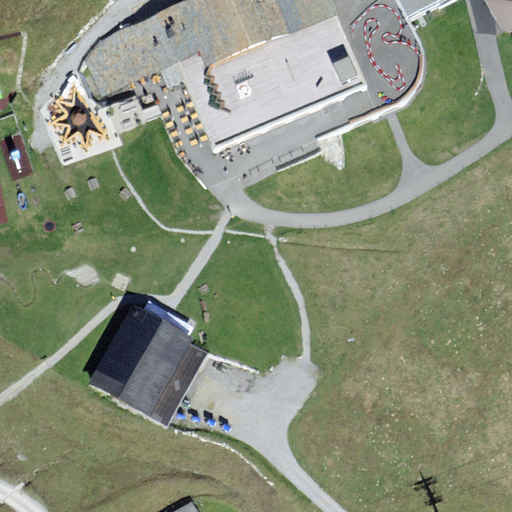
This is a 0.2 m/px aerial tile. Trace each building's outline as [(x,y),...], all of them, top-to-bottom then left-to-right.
[(338,22),(329,0),(208,0),(106,42),(85,63),(103,103),(181,74),(215,156),(367,92),(338,22)] [(394,0),(410,29),(463,0),(394,0)] [(511,0),(487,0),(485,11),(504,40),(511,41),(511,0)] [(194,338),(131,306),(90,385),(168,425),(205,353),(190,345),(194,338)] [(197,511),(193,503),(175,511),(197,511)]
